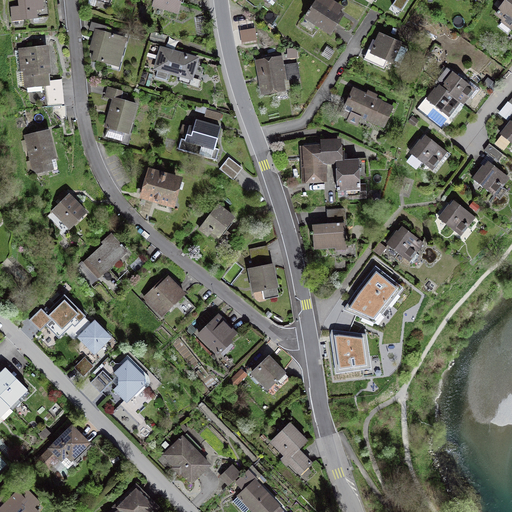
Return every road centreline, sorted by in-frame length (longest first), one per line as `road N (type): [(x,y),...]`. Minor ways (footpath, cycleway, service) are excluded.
road 1 (residential): [(310,346),(290,344),(152,238),(111,193),(85,129),(70,0)]
road 2 (tertiary): [(220,0),(241,97),(287,229),(310,346)]
road 3 (residential): [(185,511),(0,324)]
road 4 (tertiary): [(310,346),(326,435),(353,511)]
